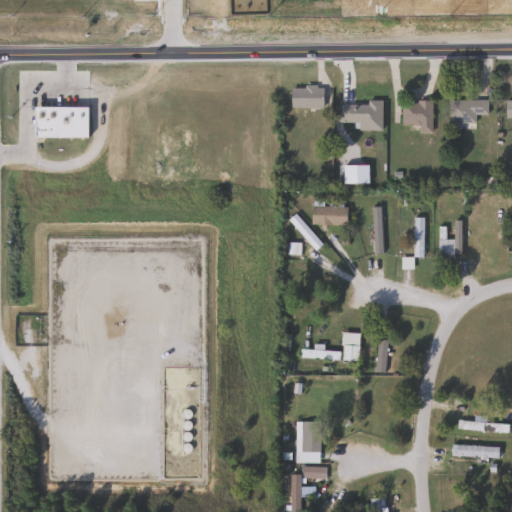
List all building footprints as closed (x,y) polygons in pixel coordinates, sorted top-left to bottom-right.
[(288,108),(288,87),(321,87),(321,108),(288,108)] [(473,129),(447,129),(447,100),(485,100),(485,114),(473,115),(473,129)] [(511,118),(503,118),(503,100),(511,100),(511,118)] [(430,101),(430,133),(401,133),(401,101),(430,101)] [(365,123),(338,123),(338,103),(380,103),(380,131),(365,131),(365,123)] [(85,138),(31,138),(31,107),(85,107),(85,138)] [(345,226),(309,226),(309,206),(345,206),(345,226)] [(420,218),(420,257),(412,257),(412,218),(420,218)] [(289,223),(294,219),(319,244),(314,249),(289,223)] [(458,252),(453,252),(453,255),(436,255),(436,240),(458,240),(458,252)] [(385,340),(384,372),(374,372),(375,340),(385,340)] [(355,347),(355,360),(341,360),(341,347),(355,347)] [(384,427),(368,425),(371,390),(387,392),(384,427)] [(318,462),(293,462),(294,421),(318,421),(318,462)] [(507,431),(460,431),(460,422),(507,422),(507,431)] [(497,457),(450,457),(450,445),(497,445),(497,457)] [(386,498),(386,511),(370,511),(370,498),(386,498)]
